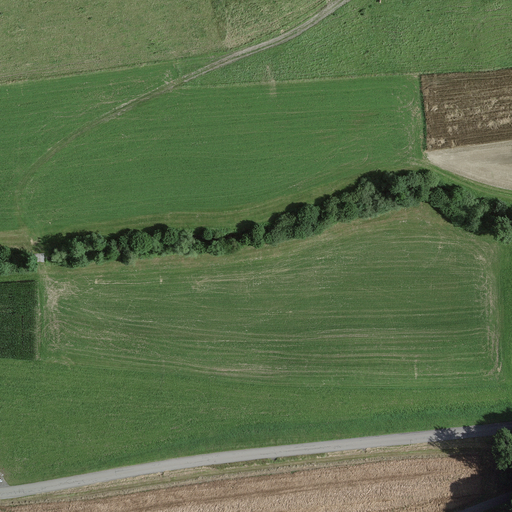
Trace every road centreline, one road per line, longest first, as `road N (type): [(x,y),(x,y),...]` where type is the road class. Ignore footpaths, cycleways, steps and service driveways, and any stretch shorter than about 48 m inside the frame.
road 1 (unclassified): [(0,491),(211,458),(511,426)]
road 2 (track): [(37,272),(38,248),(19,202),(27,179),(48,159),(218,66),(291,39),(342,0)]
